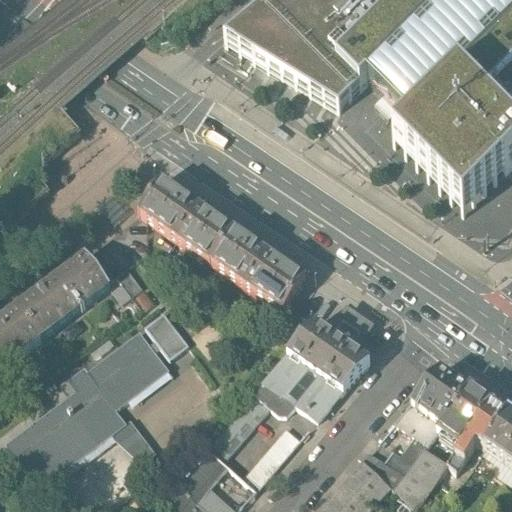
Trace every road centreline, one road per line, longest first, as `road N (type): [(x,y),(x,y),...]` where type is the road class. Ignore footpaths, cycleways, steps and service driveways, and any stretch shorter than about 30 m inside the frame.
road 1 (primary): [(190,132),(453,308)]
road 2 (residential): [(285,511),(453,308)]
road 3 (primary): [(0,28),(149,133),(190,132)]
road 4 (primary): [(190,132),(181,107),(29,0)]
